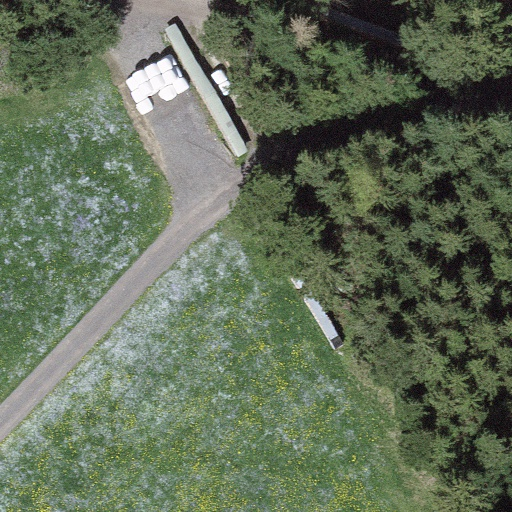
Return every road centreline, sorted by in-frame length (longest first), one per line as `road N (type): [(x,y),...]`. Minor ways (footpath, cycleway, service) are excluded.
road 1 (track): [(0,422),(162,260),(289,156),(356,134),(500,120)]
road 2 (track): [(134,0),(500,120)]
